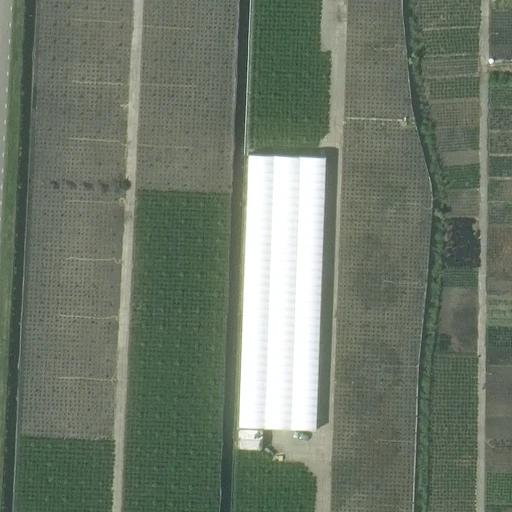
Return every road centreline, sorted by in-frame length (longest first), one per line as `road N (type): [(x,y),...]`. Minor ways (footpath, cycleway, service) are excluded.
road 1 (track): [(321,511),(336,54),(324,0)]
road 2 (track): [(115,511),(139,0)]
